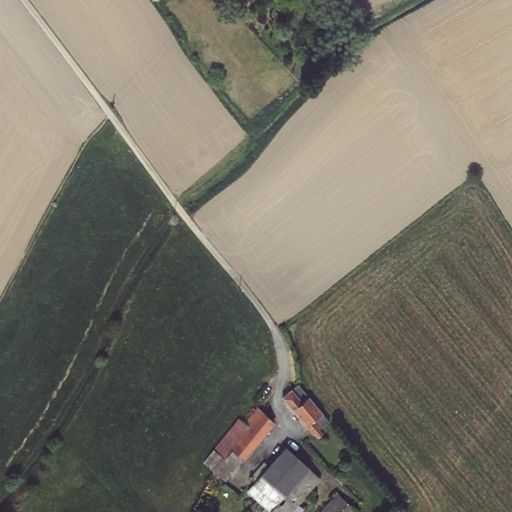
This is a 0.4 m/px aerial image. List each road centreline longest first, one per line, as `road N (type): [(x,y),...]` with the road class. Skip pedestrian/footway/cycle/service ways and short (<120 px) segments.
road 1 (unclassified): [(285,378),(259,308),(21,0)]
road 2 (track): [(0,302),(79,153),(110,116)]
